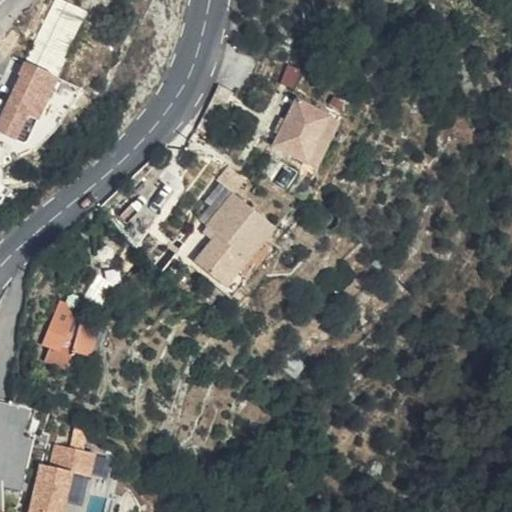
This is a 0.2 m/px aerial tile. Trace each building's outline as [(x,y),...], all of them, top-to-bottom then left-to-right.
[(15,85),(0,117),(0,144),(11,150),(22,124),(33,128),(52,86),(22,72),(16,85),(15,85)] [(332,114),(297,97),(274,142),(308,160),(332,114)] [(341,119),(332,114),(308,160),(318,165),(341,119)] [(278,227),(236,191),(208,224),(219,234),(200,258),(230,283),(278,227)] [(60,321),(51,318),(46,334),(39,332),(33,356),(54,362),(58,351),(51,349),(60,321)] [(85,354),(67,348),(56,381),(68,386),(74,372),(79,374),(85,354)] [(92,481),(98,457),(53,447),(49,468),(39,466),(27,511),(65,511),(72,476),(92,481)]
